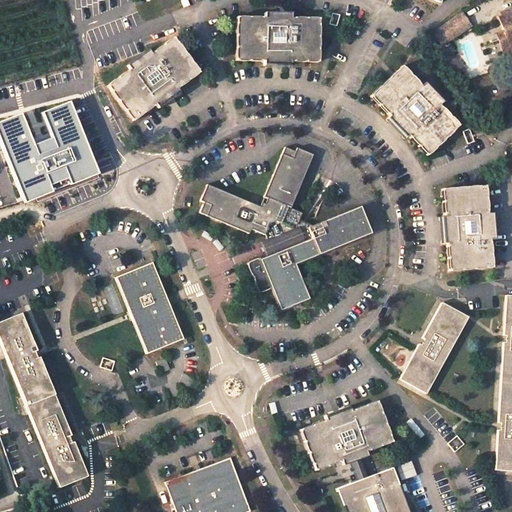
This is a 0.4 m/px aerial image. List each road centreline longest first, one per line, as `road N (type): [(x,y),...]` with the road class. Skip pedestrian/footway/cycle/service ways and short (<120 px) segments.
road 1 (residential): [(233,387),(335,348),(371,318),(393,275),(397,241),(388,197),(345,144),(297,125),(236,125),(163,174)]
road 2 (residential): [(126,194),(51,226),(72,283),(61,314),(65,342),(88,371),(113,382),(137,432),(233,387)]
road 3 (residential): [(157,203),(233,387)]
road 4 (residential): [(233,387),(293,511)]
